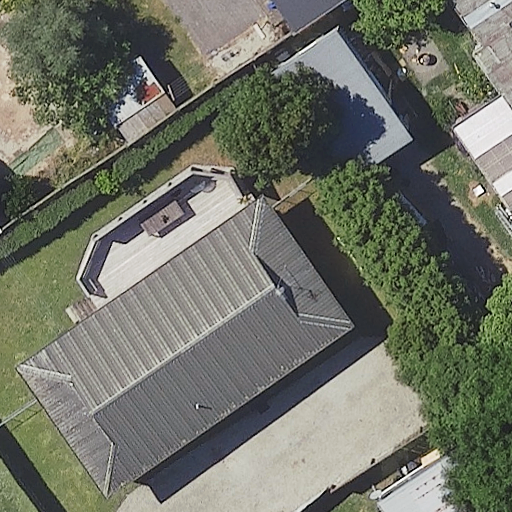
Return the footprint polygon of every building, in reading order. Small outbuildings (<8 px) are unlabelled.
[(345,0),(285,0),(304,28),(345,0)] [(420,138),(344,28),(286,67),(362,178),(420,138)] [(511,90),(510,87),(462,119),(511,192),(511,90)] [(364,329),(271,193),(28,357),(121,494),(364,329)] [(511,511),(511,470),(483,428),(385,494),(397,511),(511,511)]
